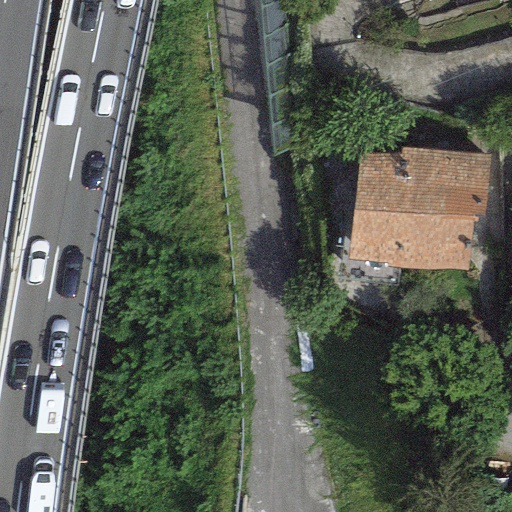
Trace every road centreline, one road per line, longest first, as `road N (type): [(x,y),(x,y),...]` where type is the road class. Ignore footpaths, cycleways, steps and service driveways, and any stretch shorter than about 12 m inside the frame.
road 1 (motorway): [(12,511),(33,354),(100,0)]
road 2 (unclassified): [(511,33),(431,52),(369,47),(329,26),(321,0)]
